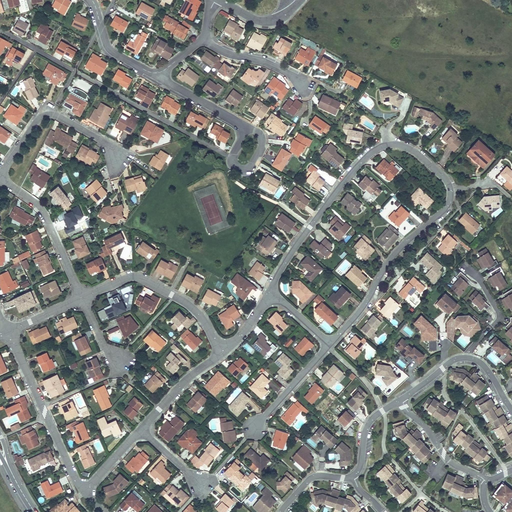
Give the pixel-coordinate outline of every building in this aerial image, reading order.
[(29,11),(26,0),(19,0),(23,12),(29,11)] [(55,0),(52,6),(58,9),(59,8),(66,12),(71,2),(68,0),(66,0),(65,0),(55,0)] [(187,0),(185,0),(179,11),(190,17),(193,11),(196,5),(198,6),(201,1),(199,0),(191,0),(190,1),(187,0)] [(141,2),(135,12),(149,20),(154,9),(141,2)] [(77,13),(72,25),(84,30),(89,20),(80,16),(80,15),(77,13)] [(116,15),(111,23),(116,26),(115,28),(123,32),(128,22),(116,15)] [(166,22),(164,27),(171,31),(172,30),(174,31),(173,33),(184,39),(192,24),(183,20),(181,25),(178,23),(179,22),(166,15),(163,20),(166,22)] [(19,19),(13,28),(18,31),(17,32),(23,35),(29,24),(19,19)] [(229,20),(225,28),(232,32),(230,35),(238,39),(244,30),(238,27),(236,26),(237,24),(229,20)] [(41,23),(33,37),(46,44),(50,37),(48,37),(49,35),(51,36),(53,32),(48,29),(49,27),(41,23)] [(129,40),(125,48),(137,54),(148,34),(143,31),(141,35),(138,34),(134,43),(129,40)] [(254,32),(248,42),(252,44),(252,45),(255,47),(260,49),(265,39),(254,32)] [(0,53),(0,54),(5,45),(9,48),(12,44),(0,37),(0,53)] [(276,41),(272,47),(280,51),(279,51),(285,54),(292,43),(281,37),(278,42),(276,41)] [(157,38),(152,48),(161,53),(160,54),(169,59),(174,49),(167,46),(165,45),(166,43),(157,38)] [(61,41),(55,51),(64,55),(65,53),(73,57),(77,50),(61,41)] [(25,54),(12,47),(7,56),(14,61),(19,63),(25,54)] [(301,48),(296,57),(301,60),(300,61),(308,65),(314,56),(301,48)] [(206,51),(201,58),(203,59),(213,66),(218,58),(215,56),(215,57),(206,51)] [(93,53),(86,66),(93,70),(101,74),(107,64),(100,59),(97,58),(97,56),(93,53)] [(319,55),(308,75),(312,77),(318,66),(325,70),(332,74),(337,65),(319,55)] [(5,56),(2,61),(11,66),(14,61),(7,56),(7,57),(5,56)] [(203,59),(201,61),(211,68),(213,66),(203,59)] [(224,63),(218,71),(225,76),(226,74),(230,77),(236,69),(232,66),(231,68),(227,66),(228,65),(224,63)] [(57,84),(63,72),(49,64),(43,73),(51,77),(51,76),(54,77),(52,81),(57,84)] [(181,71),(177,76),(180,79),(181,77),(184,80),(192,86),(199,76),(187,68),(184,73),(181,71)] [(249,68),(241,78),(245,81),(247,78),(251,81),(253,84),(257,80),(258,81),(264,73),(259,69),(257,73),(255,74),(253,73),(255,71),(252,69),(252,70),(249,68)] [(118,69),(113,78),(120,82),(119,83),(127,87),(132,79),(125,75),(125,73),(118,69)] [(347,70),(342,80),(349,83),(347,87),(353,90),(355,87),(360,77),(347,70)] [(31,77),(23,81),(27,90),(25,90),(29,100),(39,95),(34,86),(35,86),(31,77)] [(272,79),(265,88),(271,93),(272,92),(277,96),(285,86),(286,85),(283,82),(282,83),(279,81),(278,83),(272,79)] [(209,80),(203,88),(214,97),(221,89),(216,85),(209,80)] [(141,85),(136,94),(142,97),(142,96),(144,97),(142,100),(150,104),(155,95),(148,91),(149,89),(141,85)] [(285,86),(277,96),(281,99),(289,89),(285,86)] [(233,89),(226,98),(232,102),(237,105),(243,97),(233,89)] [(389,90),(379,92),(381,102),(387,101),(389,101),(393,103),(393,105),(398,107),(403,99),(396,95),(397,94),(389,90)] [(87,102),(69,92),(62,106),(79,116),(87,102)] [(323,94),(318,106),(326,110),(327,107),(336,111),(340,102),(323,94)] [(166,96),(162,104),(169,108),(168,110),(176,114),(181,105),(173,101),(174,100),(166,96)] [(287,100),(282,106),(294,115),(302,104),(296,99),(294,102),(293,103),(287,100)] [(257,100),(251,108),(257,113),(256,114),(261,118),(269,108),(257,100)] [(97,109),(92,118),(103,124),(108,115),(111,108),(101,102),(97,109)] [(11,105),(4,115),(14,122),(18,117),(20,118),(24,113),(11,105)] [(95,108),(89,119),(91,120),(90,122),(101,128),(102,126),(103,127),(109,116),(108,115),(103,124),(92,118),(97,109),(95,108)] [(441,121),(431,113),(420,109),(418,114),(422,116),(421,119),(425,121),(431,126),(429,128),(433,131),(441,121)] [(191,111),(186,119),(195,124),(201,127),(206,119),(199,114),(198,116),(196,114),(191,111)] [(264,125),(267,127),(269,125),(276,130),(275,131),(282,136),(288,127),(281,122),(282,121),(271,114),(265,122),(263,124),(264,125)] [(127,117),(125,121),(120,118),(115,127),(120,130),(122,128),(131,133),(138,120),(131,115),(129,118),(127,117)] [(315,116),(309,125),(321,133),(323,131),(326,134),(331,127),(315,116)] [(148,121),(141,133),(157,141),(164,130),(148,121)] [(210,132),(209,134),(209,136),(213,138),(214,138),(215,137),(216,135),(219,137),(218,138),(225,143),(230,134),(223,130),(223,129),(215,124),(210,132)] [(0,126),(0,139),(5,143),(11,134),(0,126)] [(66,150),(72,154),(77,145),(71,141),(73,138),(67,134),(66,136),(64,135),(65,133),(60,131),(61,129),(57,127),(51,138),(54,140),(67,148),(66,150)] [(349,129),(346,139),(352,141),(353,139),(355,140),(354,141),(360,143),(362,136),(359,135),(360,132),(349,129)] [(450,129),(441,138),(448,144),(446,145),(453,151),(461,143),(455,137),(456,135),(450,129)] [(292,146),(289,151),(296,155),(299,150),(301,151),(302,152),(306,145),(310,139),(299,133),(297,137),(295,140),(294,139),(291,146),(292,146)] [(54,140),(51,138),(49,137),(46,143),(51,146),(54,140)] [(494,156),(478,141),(467,153),(471,157),(478,163),(483,168),(494,156)] [(321,155),(337,167),(344,159),(334,151),(336,149),(333,146),(331,148),(328,145),(321,155)] [(90,149),(89,151),(81,147),(76,155),(83,160),(90,164),(92,161),(96,162),(100,156),(96,154),(97,152),(90,149)] [(279,159),(274,166),(281,170),(285,164),(284,163),(286,159),(287,160),(291,154),(282,148),(279,154),(280,155),(279,156),(278,155),(276,158),(279,159)] [(154,155),(149,163),(160,170),(169,155),(161,150),(158,154),(156,157),(154,156),(154,155)] [(83,160),(76,155),(73,160),(81,164),(83,160)] [(383,159),(376,167),(383,173),(385,171),(392,178),(399,171),(391,164),(390,165),(383,159)] [(511,184),(511,171),(506,167),(500,174),(511,184)] [(36,168),(30,178),(36,182),(35,183),(43,187),(50,176),(36,168)] [(320,175),(314,170),(307,179),(313,184),(312,185),(319,190),(325,182),(319,177),(320,175)] [(267,171),(259,184),(267,188),(274,192),(280,182),(274,178),(272,174),(267,171)] [(385,171),(383,173),(390,180),(392,178),(385,171)] [(371,182),(365,176),(358,184),(364,190),(365,189),(371,194),(373,192),(377,196),(381,191),(378,188),(375,185),(377,183),(373,180),(371,182)] [(133,178),(124,180),(127,191),(136,188),(136,190),(146,187),(144,181),(142,181),(141,177),(133,179),(133,178)] [(95,181),(85,188),(97,202),(107,193),(101,186),(100,187),(95,181)] [(58,186),(50,192),(55,199),(59,204),(58,205),(60,208),(70,200),(58,186)] [(296,204),(303,209),(309,200),(303,196),(304,194),(297,189),(294,193),(291,198),(297,203),(296,204)] [(417,190),(411,196),(414,199),(412,202),(415,205),(418,202),(417,201),(418,200),(420,200),(421,201),(420,202),(427,208),(433,201),(421,189),(418,192),(417,190)] [(347,193),(341,202),(347,207),(346,208),(350,211),(353,211),(356,213),(359,210),(359,208),(362,204),(358,201),(357,202),(356,203),(352,201),(353,199),(354,198),(347,193)] [(483,202),(480,206),(485,210),(492,209),(492,207),(500,207),(499,196),(490,196),(491,198),(486,199),(484,197),(481,200),(483,202)] [(102,209),(99,215),(109,221),(111,218),(112,219),(116,217),(117,219),(121,218),(119,211),(123,210),(122,204),(114,206),(114,208),(111,209),(110,205),(107,206),(105,211),(102,209)] [(25,225),(27,222),(32,224),(34,219),(23,213),(17,210),(18,208),(14,206),(9,217),(25,225)] [(394,211),(388,218),(396,225),(402,218),(404,220),(410,213),(402,206),(396,212),(394,211)] [(73,211),(66,214),(67,218),(66,218),(60,221),(65,231),(73,228),(71,222),(77,219),(73,211)] [(290,230),(295,223),(281,213),(275,223),(281,228),(283,225),(290,230)] [(480,226),(466,213),(459,220),(466,227),(467,226),(474,232),(480,226)] [(337,222),(339,220),(335,217),(330,223),(333,226),(330,228),(337,234),(335,236),(339,240),(350,228),(346,224),(345,224),(344,224),(342,226),(337,222)] [(398,226),(405,232),(411,226),(404,220),(398,226)] [(398,231),(390,225),(388,228),(389,229),(384,235),(379,241),(378,241),(386,249),(398,236),(395,234),(398,231)] [(474,232),(467,226),(466,227),(465,228),(472,234),(474,232)] [(328,230),(335,236),(337,234),(330,228),(328,230)] [(36,230),(29,233),(31,237),(26,239),(32,252),(42,247),(39,241),(36,234),(38,234),(36,230)] [(106,245),(101,247),(103,252),(105,256),(111,253),(109,248),(124,241),(120,233),(104,241),(106,245)] [(444,242),(438,249),(446,255),(457,242),(449,234),(443,241),(444,242)] [(260,246),(258,244),(255,248),(266,256),(269,252),(273,246),(277,241),(268,235),(266,239),(260,246)] [(371,241),(364,235),(354,246),(356,248),(357,250),(356,251),(361,256),(363,254),(367,258),(374,250),(368,245),(371,241)] [(82,237),(73,241),(75,247),(76,246),(77,248),(76,249),(75,249),(79,258),(90,253),(82,237)] [(323,244),(320,246),(314,240),(309,246),(314,251),(316,248),(319,251),(317,253),(321,257),(323,255),(325,257),(330,251),(327,249),(329,247),(332,244),(325,238),(322,241),(323,244)] [(143,241),(136,250),(143,255),(144,254),(150,258),(151,256),(154,258),(159,251),(156,249),(155,250),(143,241)] [(493,262),(486,249),(479,253),(481,257),(483,260),(479,262),(483,268),(486,266),(489,264),(491,268),(498,264),(496,260),(493,262)] [(20,260),(30,255),(28,250),(18,254),(20,260)] [(47,253),(39,256),(40,260),(38,262),(44,275),(53,271),(50,263),(47,257),(48,257),(47,253)] [(440,274),(442,272),(439,270),(442,267),(427,253),(420,260),(423,264),(425,262),(427,264),(427,265),(431,268),(430,270),(426,274),(431,279),(430,280),(434,284),(437,281),(437,278),(435,276),(436,275),(440,274)] [(307,256),(301,263),(309,271),(304,275),(310,280),(317,272),(321,268),(307,256)] [(101,257),(86,264),(90,273),(95,271),(97,270),(98,271),(98,272),(106,268),(101,257)] [(24,268),(29,266),(26,258),(20,261),(24,268)] [(161,260),(155,270),(163,274),(163,272),(172,276),(177,267),(169,262),(168,263),(161,260)] [(265,267),(257,261),(249,273),(260,281),(264,274),(262,273),(263,271),(262,271),(265,267)] [(354,265),(347,272),(351,276),(349,278),(359,287),(367,279),(361,273),(359,271),(360,271),(354,265)] [(500,267),(493,271),(495,274),(492,276),(489,278),(492,284),(496,282),(498,285),(500,289),(507,285),(499,272),(502,271),(500,267)] [(7,271),(0,274),(0,281),(1,282),(3,289),(2,289),(4,293),(15,288),(7,271)] [(458,286),(455,290),(460,295),(463,291),(461,289),(467,283),(470,280),(460,271),(456,276),(459,279),(454,284),(458,286)] [(252,288),(256,291),(257,290),(256,289),(257,288),(237,273),(231,282),(238,287),(236,288),(238,290),(236,292),(239,297),(244,300),(252,288)] [(194,278),(187,274),(182,283),(189,288),(190,286),(198,291),(204,281),(195,276),(194,278)] [(414,277),(403,288),(411,296),(416,290),(420,293),(425,287),(414,277)] [(55,280),(40,287),(44,297),(52,293),(53,295),(60,292),(55,280)] [(299,280),(291,281),(291,288),(292,288),(292,293),(293,293),(297,293),(302,297),(300,299),(300,300),(303,302),(304,301),(307,303),(316,294),(313,291),(311,292),(299,281),(299,280)] [(346,299),(350,295),(342,287),(335,294),(330,300),(339,308),(342,304),(341,302),(345,298),(346,299)] [(511,288),(506,292),(508,296),(505,298),(501,300),(505,306),(509,304),(510,307),(511,309),(511,288)] [(208,289),(202,300),(209,304),(209,303),(210,301),(216,304),(220,296),(208,289)] [(30,291),(7,301),(9,305),(16,303),(19,311),(39,302),(35,293),(31,294),(30,291)] [(482,297),(476,291),(470,298),(479,306),(477,308),(481,311),(484,307),(487,310),(490,306),(484,301),(481,298),(482,297)] [(118,294),(111,297),(114,303),(112,305),(113,307),(105,310),(108,318),(125,310),(118,294)] [(457,304),(445,294),(438,302),(435,305),(443,312),(445,311),(446,309),(449,312),(452,310),(457,304)] [(139,296),(135,303),(153,312),(160,299),(152,295),(150,297),(149,299),(144,296),(143,298),(139,296)] [(386,304),(380,311),(388,318),(399,305),(392,298),(386,304)] [(327,307),(322,302),(319,305),(319,308),(317,308),(317,314),(319,314),(320,316),(324,316),(332,323),(338,317),(330,310),(327,310),(327,307)] [(461,306),(458,303),(457,304),(452,310),(455,313),(461,306)] [(224,312),(219,315),(221,319),(219,321),(225,330),(230,326),(226,321),(228,319),(229,321),(237,317),(231,307),(223,311),(224,312)] [(182,323),(185,326),(191,320),(190,320),(187,316),(186,317),(185,318),(183,316),(179,311),(171,319),(175,322),(172,326),(175,329),(178,326),(179,326),(182,323)] [(275,311),(268,319),(274,325),(273,326),(281,333),(287,325),(282,320),(280,319),(281,318),(282,317),(275,311)] [(219,315),(215,317),(223,330),(225,330),(219,321),(221,319),(219,315)] [(381,321),(383,319),(379,315),(377,318),(374,315),(367,322),(369,324),(363,331),(370,337),(374,333),(376,330),(376,329),(382,322),(381,321)] [(469,315),(457,316),(455,319),(456,326),(460,326),(461,326),(469,333),(475,332),(474,324),(476,322),(471,318),(469,315)] [(59,321),(56,323),(59,330),(62,328),(64,332),(78,326),(74,316),(60,323),(59,321)] [(129,316),(116,322),(121,332),(125,330),(127,331),(130,334),(138,327),(129,316)] [(431,325),(421,316),(417,320),(420,323),(417,326),(422,330),(425,333),(426,339),(429,339),(429,350),(437,350),(436,339),(434,339),(433,329),(431,327),(431,325)] [(477,321),(473,316),(471,318),(476,322),(474,324),(475,332),(469,333),(461,326),(460,326),(461,332),(465,335),(473,337),(480,329),(477,321)] [(193,318),(193,317),(190,320),(191,320),(185,326),(187,328),(196,320),(193,318)] [(367,322),(361,329),(363,331),(369,324),(367,322)] [(32,331),(28,333),(31,340),(35,339),(36,342),(50,336),(46,327),(39,330),(32,333),(32,331)] [(152,330),(143,339),(150,345),(150,344),(158,352),(166,343),(152,330)] [(195,337),(190,332),(183,338),(193,349),(200,342),(195,337)] [(259,338),(252,345),(258,350),(259,349),(265,354),(271,348),(266,343),(263,341),(264,340),(266,338),(260,333),(258,336),(259,338)] [(85,335),(74,340),(81,355),(91,351),(88,345),(86,339),(87,338),(85,335)] [(352,344),(346,351),(354,358),(358,354),(357,353),(359,350),(365,344),(356,335),(350,341),(351,342),(352,344)] [(287,347),(293,340),(289,337),(283,343),(287,347)] [(305,337),(294,349),(302,356),(306,351),(305,351),(309,346),(310,347),(311,348),(314,345),(305,337)] [(505,358),(511,351),(496,338),(494,340),(493,339),(489,343),(493,346),(502,354),(501,355),(505,358)] [(408,344),(402,339),(396,346),(402,351),(407,355),(405,358),(410,362),(414,358),(414,357),(416,358),(415,359),(419,362),(424,356),(414,348),(413,349),(407,345),(408,344)] [(176,353),(180,349),(173,343),(170,347),(176,353)] [(46,352),(36,357),(40,364),(42,363),(45,371),(45,372),(55,367),(51,358),(49,359),(46,352)] [(170,361),(166,367),(169,370),(171,368),(174,371),(179,366),(178,365),(181,362),(182,363),(183,364),(186,361),(178,353),(175,356),(171,352),(166,357),(170,361)] [(291,361),(282,353),(274,361),(281,367),(283,369),(279,374),(284,378),(290,373),(288,371),(290,369),(287,365),(291,361)] [(96,357),(85,362),(89,369),(87,370),(91,378),(101,373),(99,368),(98,365),(99,365),(96,357)] [(233,363),(227,369),(235,376),(241,370),(242,372),(248,365),(240,357),(236,363),(234,364),(233,363)] [(378,364),(376,373),(381,374),(384,375),(390,382),(397,377),(392,371),(391,369),(392,369),(390,366),(378,364)] [(327,372),(321,378),(331,387),(343,373),(335,366),(329,373),(327,372)] [(450,379),(459,380),(461,382),(466,376),(466,377),(467,376),(469,374),(464,370),(462,370),(455,369),(455,371),(451,370),(450,379)] [(229,380),(220,372),(209,385),(213,388),(210,391),(215,396),(223,387),(229,380)] [(154,374),(144,385),(152,392),(158,386),(162,382),(163,383),(166,380),(160,375),(158,378),(154,374)] [(253,389),(252,391),(258,397),(261,394),(263,396),(267,392),(264,390),(263,391),(262,390),(262,387),(263,386),(264,387),(269,381),(262,374),(251,387),(253,389)] [(381,374),(381,378),(382,378),(387,385),(390,382),(384,375),(381,374)] [(466,376),(461,382),(470,389),(475,384),(472,381),(476,377),(472,374),(471,376),(469,377),(467,376),(466,377),(466,376)] [(57,375),(43,381),(50,397),(64,391),(57,375)] [(11,377),(1,382),(6,393),(8,392),(11,397),(19,393),(16,387),(14,388),(13,386),(15,385),(11,377)] [(475,384),(470,389),(474,391),(474,390),(478,393),(485,385),(481,382),(480,384),(479,383),(479,382),(478,380),(476,377),(472,381),(475,384)] [(321,378),(319,381),(328,389),(331,387),(321,378)] [(314,387),(309,392),(304,397),(312,404),(321,393),(319,392),(322,389),(315,383),(312,386),(314,387)] [(102,410),(112,406),(108,397),(106,392),(108,392),(104,385),(93,390),(102,410)] [(353,397),(347,402),(355,410),(361,404),(359,402),(361,400),(367,394),(360,387),(357,390),(358,392),(353,397)] [(198,391),(193,397),(194,398),(188,405),(195,412),(207,399),(198,391)] [(242,392),(230,406),(233,409),(237,412),(244,405),(249,399),(242,392)] [(486,395),(477,401),(479,405),(481,404),(483,408),(482,409),(484,412),(485,412),(491,408),(493,407),(492,404),(491,405),(490,404),(492,402),(490,398),(488,399),(486,395)] [(24,396),(14,400),(16,404),(6,408),(8,414),(14,412),(17,413),(21,422),(31,417),(26,407),(25,404),(27,404),(24,396)] [(129,406),(124,412),(131,419),(137,412),(136,411),(135,409),(141,403),(135,397),(127,405),(129,406)] [(68,398),(59,403),(60,406),(62,405),(65,412),(63,413),(66,420),(78,415),(72,401),(69,402),(68,398)] [(429,404),(427,408),(433,412),(439,403),(433,399),(432,400),(429,398),(426,402),(429,404)] [(289,412),(282,419),(289,425),(296,418),(295,417),(301,410),(303,412),(305,408),(297,401),(295,404),(294,403),(287,410),(287,411),(289,412)] [(439,403),(433,412),(443,419),(447,413),(443,411),(441,409),(442,406),(444,404),(440,402),(439,403)] [(233,409),(232,411),(237,416),(246,406),(244,405),(237,412),(233,409)] [(447,413),(443,419),(449,423),(456,414),(449,409),(449,410),(445,408),(443,411),(447,413)] [(485,412),(491,422),(493,421),(497,418),(495,415),(501,412),(498,408),(496,409),(493,411),(491,408),(485,412)] [(356,416),(349,409),(346,412),(352,417),(353,419),(356,416)] [(338,419),(345,425),(352,417),(346,412),(346,411),(338,419)] [(493,421),(497,427),(502,424),(504,423),(505,422),(501,416),(503,415),(501,412),(495,415),(497,418),(493,421)] [(162,429),(159,433),(168,442),(184,423),(176,416),(172,420),(176,424),(174,427),(169,422),(166,425),(164,423),(160,428),(162,429)] [(104,417),(96,420),(100,428),(103,436),(112,432),(113,432),(112,431),(114,430),(115,432),(120,430),(121,430),(116,420),(107,424),(104,417)] [(90,438),(81,419),(68,425),(70,428),(71,432),(75,430),(77,435),(76,437),(78,443),(90,438)] [(231,420),(220,422),(221,432),(223,431),(224,442),(236,440),(235,429),(233,430),(231,420)] [(339,429),(342,426),(337,420),(333,423),(339,429)] [(403,421),(393,424),(394,428),(397,427),(399,435),(402,438),(403,438),(407,433),(405,430),(404,427),(403,421)] [(495,428),(501,438),(503,437),(508,435),(506,431),(511,428),(509,424),(506,426),(504,427),(502,424),(497,427),(495,428)] [(24,434),(22,435),(29,449),(39,445),(37,439),(36,437),(37,436),(34,429),(32,430),(31,426),(22,430),(24,434)] [(321,426),(311,437),(316,441),(320,437),(322,439),(323,438),(325,439),(324,440),(327,442),(326,444),(331,448),(338,440),(321,426)] [(288,433),(277,428),(275,432),(277,433),(274,440),(272,444),(282,448),(285,441),(288,433)] [(503,437),(507,444),(511,440),(511,429),(511,428),(506,431),(508,435),(503,437)] [(453,439),(459,444),(460,443),(466,435),(460,431),(459,432),(456,429),(453,433),(456,436),(453,439)] [(403,438),(411,446),(416,441),(413,438),(419,433),(416,430),(413,432),(412,434),(409,431),(409,432),(407,433),(403,438)] [(188,431),(177,443),(183,449),(186,446),(192,452),(201,442),(188,431)] [(411,447),(416,452),(423,445),(424,444),(419,439),(422,435),(419,433),(413,438),(416,441),(411,446),(411,447)] [(460,443),(466,448),(470,442),(474,445),(476,443),(472,440),(473,439),(467,434),(466,435),(460,443)] [(313,448),(317,445),(310,437),(306,440),(313,448)] [(341,442),(335,449),(340,454),(340,461),(339,461),(340,465),(350,465),(350,460),(351,460),(350,449),(341,442)] [(466,448),(475,456),(481,448),(482,448),(483,446),(480,443),(479,445),(476,447),(474,445),(470,442),(466,448)] [(195,455),(190,462),(194,465),(196,462),(200,466),(201,466),(204,463),(207,466),(213,458),(211,456),(217,449),(211,443),(205,450),(206,451),(199,459),(195,455)] [(304,444),(292,457),(296,461),(298,460),(301,462),(299,464),(305,469),(313,459),(308,454),(312,451),(304,444)] [(84,445),(76,448),(78,452),(80,452),(82,457),(84,459),(82,460),(81,460),(85,468),(95,464),(88,447),(86,448),(84,445)] [(416,452),(415,453),(418,456),(419,455),(422,458),(421,459),(424,463),(432,455),(428,452),(430,451),(426,448),(425,449),(424,448),(425,447),(423,445),(416,452)] [(466,448),(465,449),(474,457),(475,456),(466,448)] [(475,456),(474,457),(480,461),(483,458),(486,461),(490,456),(487,454),(487,453),(482,448),(481,448),(475,456)] [(260,458),(252,450),(246,456),(261,470),(270,461),(263,455),(260,458)] [(44,452),(27,461),(31,469),(34,468),(35,470),(39,468),(38,466),(37,464),(40,463),(41,465),(48,461),(53,459),(49,451),(45,453),(44,452)] [(128,463),(125,466),(132,472),(134,469),(137,471),(148,460),(145,458),(140,453),(139,453),(135,458),(129,464),(128,463)] [(252,481),(248,477),(245,474),(244,476),(238,470),(240,468),(237,464),(240,461),(236,458),(223,472),(228,477),(236,484),(238,483),(244,489),(252,481)] [(160,461),(150,473),(156,478),(157,477),(164,483),(171,475),(164,468),(161,467),(163,465),(164,464),(160,461)] [(388,468),(386,465),(379,471),(386,480),(392,475),(389,472),(392,469),(390,466),(388,468)] [(385,481),(390,486),(399,479),(394,473),(395,473),(392,469),(389,472),(392,475),(386,480),(385,481)] [(289,484),(294,478),(287,471),(284,475),(286,476),(283,479),(280,482),(277,482),(277,489),(281,489),(285,492),(289,487),(288,485),(289,484)] [(379,471),(378,472),(385,481),(386,480),(379,471)] [(113,485),(103,488),(107,497),(119,493),(119,492),(118,490),(120,488),(122,489),(128,482),(120,474),(113,481),(114,483),(113,485)] [(447,474),(443,484),(447,486),(446,487),(450,489),(453,483),(456,484),(460,477),(456,476),(455,478),(452,478),(452,479),(451,478),(452,476),(447,474)] [(450,489),(461,494),(464,487),(464,486),(461,484),(462,482),(463,479),(460,477),(456,484),(453,483),(450,489)] [(390,486),(389,488),(397,496),(402,492),(399,488),(397,486),(400,484),(401,482),(399,479),(390,486)] [(47,480),(40,483),(47,498),(63,491),(59,481),(50,486),(47,480)] [(257,485),(260,490),(265,487),(261,482),(257,485)] [(169,483),(163,489),(166,492),(166,493),(172,499),(174,497),(180,502),(187,495),(180,489),(179,491),(177,493),(174,490),(176,488),(172,485),(171,486),(169,483)] [(502,484),(492,496),(498,501),(509,488),(505,485),(504,486),(502,484)] [(274,493),(266,486),(261,492),(264,494),(255,504),(262,510),(262,511),(268,511),(272,509),(270,507),(272,505),(276,501),(271,497),(274,493)] [(402,492),(397,496),(402,502),(411,494),(406,489),(405,489),(402,486),(399,488),(402,492)] [(464,487),(461,494),(465,496),(473,495),(474,497),(478,497),(477,487),(470,488),(468,488),(467,489),(464,487)] [(498,501),(504,506),(505,507),(511,497),(511,490),(509,488),(498,501)] [(326,495),(324,502),(335,506),(338,499),(334,498),(336,490),(332,489),(331,493),(330,495),(328,494),(327,496),(326,495)] [(311,494),(313,503),(316,502),(316,503),(322,502),(324,502),(326,495),(327,496),(328,494),(329,492),(323,490),(320,490),(320,491),(314,492),(314,493),(311,494)] [(335,506),(335,508),(342,510),(343,506),(346,499),(339,497),(340,492),(336,490),(334,498),(338,499),(335,506)] [(132,493),(120,506),(125,511),(130,505),(132,507),(134,505),(139,511),(145,505),(132,493)] [(225,494),(220,500),(221,501),(223,502),(217,508),(216,509),(219,511),(225,511),(234,502),(225,494)] [(187,495),(180,502),(183,505),(190,497),(187,495)] [(352,497),(347,495),(346,499),(343,506),(346,507),(349,511),(348,511),(353,511),(359,507),(356,505),(357,504),(353,499),(352,497)] [(502,509),(505,511),(509,511),(511,510),(511,497),(505,507),(504,506),(502,509)] [(59,505),(58,504),(50,511),(51,511),(80,511),(81,511),(75,506),(70,510),(67,506),(66,505),(68,502),(65,499),(59,505)] [(421,501),(413,511),(414,511),(425,511),(423,510),(421,508),(423,505),(424,503),(421,501)]
